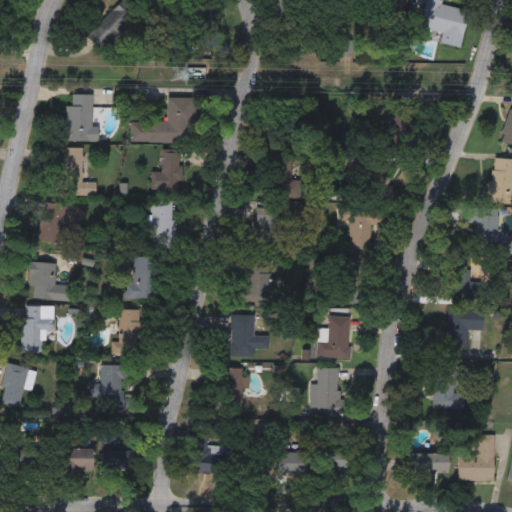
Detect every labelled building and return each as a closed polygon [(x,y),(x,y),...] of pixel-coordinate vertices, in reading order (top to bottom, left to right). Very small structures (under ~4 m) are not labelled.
[(87,35),(121,0),(125,0),(138,13),(101,49),(87,35)] [(469,10),(461,46),(440,41),(443,30),(421,26),(425,0),(442,0),(441,4),(469,10)] [(92,93),(92,125),(98,125),(98,140),(65,140),(65,105),(72,105),(72,93),(92,93)] [(167,121),(167,96),(195,97),(194,141),(131,141),(131,121),(167,121)] [(511,143),(500,139),(511,105),(511,143)] [(83,147),(82,181),(95,181),(95,195),(60,193),(61,146),(83,147)] [(161,171),(161,148),(181,148),(181,189),(151,189),(151,171),(161,171)] [(291,179),(301,179),(301,197),(273,197),(273,152),(291,152),(291,179)] [(386,198),(364,197),(364,155),(387,155),(386,198)] [(511,201),(489,201),(491,157),(511,157),(511,201)] [(152,200),(174,200),(174,246),(152,246),(152,200)] [(65,242),(40,242),(40,203),(66,203),(65,242)] [(337,222),(338,206),(385,208),(385,226),(371,225),(370,248),(341,248),(342,222),(337,222)] [(280,207),(280,242),(258,242),(258,207),(280,207)] [(499,208),(498,239),(511,239),(511,252),(476,252),(477,208),(499,208)] [(134,282),(134,256),(153,256),(153,298),(125,298),(125,282),(134,282)] [(450,257),(468,257),(467,272),(478,273),(477,297),(449,296),(450,257)] [(362,301),(336,301),(336,258),(362,258),(362,301)] [(243,259),(271,259),(271,298),(243,298),(243,259)] [(29,297),(31,260),(57,262),(55,283),(70,284),(69,300),(29,297)] [(54,305),(54,329),(42,329),(42,352),(21,352),(21,305),(54,305)] [(120,308),(142,308),(142,353),(112,353),(112,340),(120,340),(120,308)] [(446,345),(446,309),(484,309),(484,329),(467,329),(467,345),(446,345)] [(254,355),(230,355),(231,314),(255,314),(254,335),(268,335),(268,347),(254,347),(254,355)] [(317,354),(318,331),(327,331),(328,314),(350,316),(347,356),(317,354)] [(22,405),(1,403),(7,363),(27,366),(22,405)] [(125,364),(125,410),(101,410),(101,364),(125,364)] [(224,366),(246,366),(246,407),(224,407),(224,366)] [(310,382),(317,382),(317,366),(340,366),(340,411),(310,411),(310,382)] [(454,368),(454,392),(465,392),(465,407),(432,407),(432,368),(454,368)] [(190,471),(190,434),(221,434),(221,471),(190,471)] [(466,480),(466,454),(477,454),(477,434),(494,434),(494,480),(466,480)] [(94,447),(94,471),(63,471),(63,447),(94,447)] [(103,448),(138,448),(138,469),(103,469),(103,448)] [(265,473),(236,473),(236,448),(265,448),(265,473)] [(347,448),(347,469),(323,469),(323,448),(347,448)] [(307,450),(307,474),(274,474),(274,450),(307,450)] [(436,471),(407,471),(407,452),(436,452),(436,471)]
